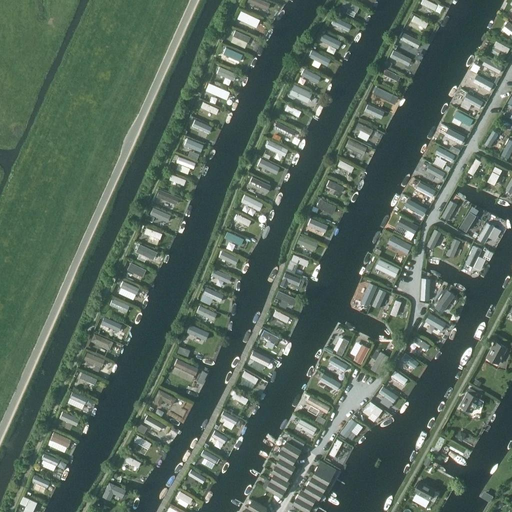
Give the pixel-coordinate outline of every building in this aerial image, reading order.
[(499,363),(507,348),(495,341),(487,357),(499,363)] [(467,392),(460,405),(472,411),(476,404),(483,407),(484,401),(481,399),(479,398),(472,394),(474,390),(470,388),(468,392),(467,392)] [(463,440),(466,434),(460,431),(457,437),(463,440)] [(282,448),(296,457),(301,449),(286,441),(282,448)] [(296,457),(282,448),(277,456),(280,457),(292,464),(296,457)] [(428,466),(432,458),(427,456),(423,464),(428,466)] [(276,465),(290,473),(295,466),(292,464),(280,457),(276,465)] [(317,468),(331,477),(335,469),(321,461),(317,468)] [(290,473),(276,465),(272,472),(274,474),(286,480),(290,473)] [(331,477),(317,468),(312,476),(327,484),(331,477)] [(270,481),(285,489),(289,482),(286,480),(274,474),(270,481)] [(327,484),(312,476),(308,483),(323,491),(327,484)] [(285,489),(270,481),(266,488),(280,497),(285,489)] [(417,492),(413,500),(425,506),(429,499),(435,489),(420,481),(414,491),(417,492)] [(323,491),(308,483),(304,490),(316,497),(316,498),(318,499),(323,491)] [(312,505),(316,498),(316,497),(304,490),(302,489),(297,496),(312,505)] [(307,511),(312,505),(297,496),(293,504),(307,511)] [(248,508),(255,511),(264,511),(267,508),(252,500),(248,508)]
